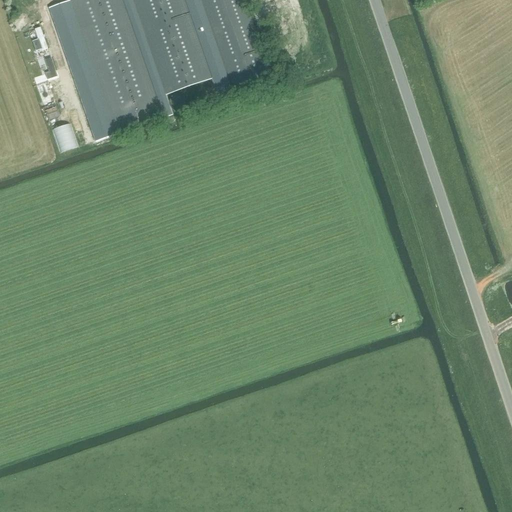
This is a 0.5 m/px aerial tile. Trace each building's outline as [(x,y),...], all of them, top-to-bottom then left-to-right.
[(69,0),(72,9),(92,65),(116,136),(172,116),(165,95),(131,0),(69,0)] [(131,0),(165,95),(212,79),(184,0),(131,0)] [(200,0),(233,95),(273,81),(244,0),(200,0)] [(72,9),(70,1),(47,9),(94,143),(116,136),(92,65),(72,9)] [(180,111),(183,109),(185,106),(186,103),(186,100),(184,97),(181,95),(177,94),(173,95),(170,98),(169,102),(170,106),(172,110),(176,111),(180,111)]
